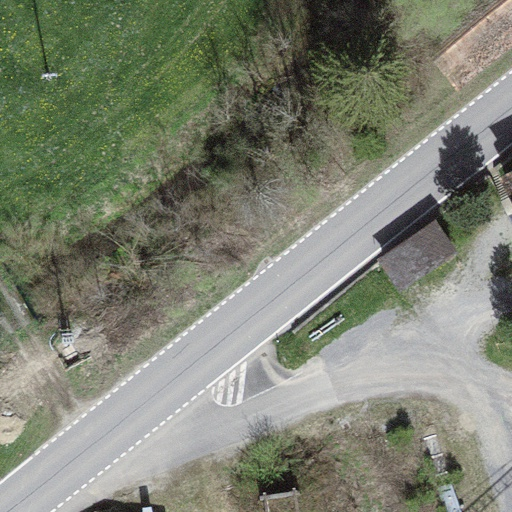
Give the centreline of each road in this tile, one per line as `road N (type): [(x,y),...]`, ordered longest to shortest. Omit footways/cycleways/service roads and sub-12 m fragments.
road 1 (secondary): [(3,511),(511,102)]
road 2 (track): [(92,440),(0,294)]
